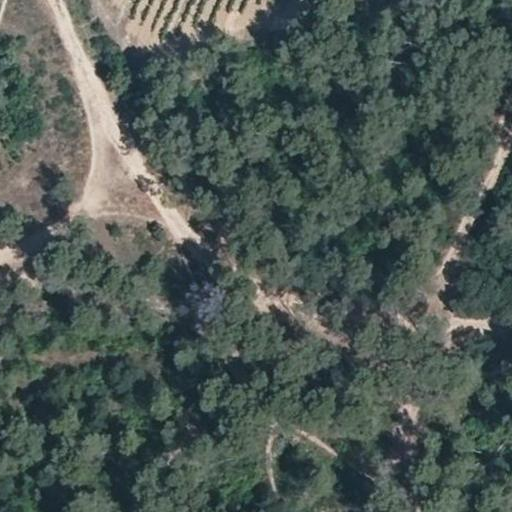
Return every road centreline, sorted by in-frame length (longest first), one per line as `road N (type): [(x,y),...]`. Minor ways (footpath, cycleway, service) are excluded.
road 1 (track): [(9,257),(42,281),(135,296),(426,316)]
road 2 (track): [(9,257),(70,216),(101,162),(104,116),(56,0)]
road 3 (track): [(325,314),(259,291),(186,233),(104,116)]
road 4 (track): [(235,272),(222,345),(269,403),(276,511)]
road 5 (track): [(426,316),(511,130)]
